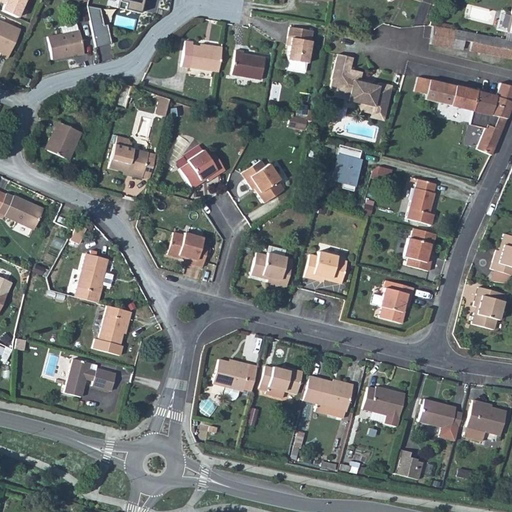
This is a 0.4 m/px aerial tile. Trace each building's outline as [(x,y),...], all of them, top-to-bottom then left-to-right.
[(118,0),(117,7),(138,12),(141,0),(118,0)] [(99,7),(86,5),(94,46),(110,43),(106,23),(102,24),(99,9),(99,7)] [(430,16),(428,24),(432,25),(437,26),(438,18),(430,16)] [(0,20),(0,54),(6,57),(19,29),(0,20)] [(60,33),(46,36),(51,58),(74,54),(74,55),(82,53),(77,30),(76,30),(74,24),(59,27),(60,33)] [(432,25),(429,43),(462,49),(462,47),(463,40),(471,41),(470,48),(469,50),(511,58),(511,53),(511,40),(437,26),(432,25)] [(288,46),(285,59),(287,60),(285,68),(303,71),(304,63),(306,63),(311,30),(288,26),(286,38),(289,38),(288,46)] [(212,48),(198,46),(190,44),(190,41),(184,40),(180,65),(217,71),(220,46),(213,45),(212,48)] [(463,40),(462,47),(470,48),(471,41),(463,40)] [(234,49),(230,74),(259,79),(263,56),(242,53),(242,50),(234,49)] [(331,80),(328,90),(333,91),(348,94),(346,100),(346,101),(357,103),(357,106),(371,109),(370,111),(383,114),(390,86),(377,83),(376,87),(369,85),(369,87),(362,85),(363,83),(358,83),(358,80),(360,73),(348,70),(351,58),(336,55),(330,80),(331,80)] [(412,90),(424,94),(423,98),(471,110),(468,124),(484,128),(475,149),(490,154),(504,121),(508,111),(511,99),(511,85),(499,82),(494,95),(454,86),(416,77),(416,76),(412,90)] [(118,82),(115,92),(122,94),(124,84),(118,82)] [(348,94),(333,91),(332,97),(346,100),(348,94)] [(158,96),(154,114),(163,117),(168,99),(158,96)] [(327,106),(323,122),(333,124),(337,108),(327,106)] [(369,117),(382,120),(383,114),(370,111),(371,109),(357,106),(356,110),(370,114),(369,117)] [(298,118),(288,116),(286,126),(303,129),(305,119),(298,118)] [(50,137),(45,150),(67,159),(79,132),(54,120),(50,127),(51,128),(48,136),(50,137)] [(291,137),(308,139),(308,136),(309,133),(292,130),(291,137)] [(106,167),(121,171),(132,174),(131,177),(140,179),(140,177),(146,152),(128,148),(129,143),(126,139),(115,135),(113,144),(112,144),(106,167)] [(48,136),(42,148),(45,150),(50,137),(48,136)] [(360,150),(337,144),(335,153),(337,154),(330,179),(342,182),(340,187),(352,190),(359,163),(357,162),(360,150)] [(187,162),(178,168),(190,188),(200,181),(199,179),(204,176),(207,180),(223,169),(210,150),(204,154),(201,150),(185,160),(187,162)] [(146,152),(140,177),(147,179),(153,155),(146,152)] [(258,160),(239,173),(249,189),(254,186),(258,192),(256,194),(262,203),(282,189),(276,181),(278,179),(267,163),(262,166),(258,160)] [(412,187),(404,218),(428,225),(431,214),(427,213),(432,193),(431,192),(433,183),(415,178),(413,187),(412,187)] [(12,194),(11,195),(5,193),(5,194),(0,204),(0,211),(4,214),(3,215),(33,228),(41,210),(28,205),(29,202),(12,194)] [(29,202),(28,205),(41,210),(42,208),(29,202)] [(13,227),(27,233),(30,228),(16,222),(13,227)] [(76,224),(69,240),(78,244),(84,228),(76,224)] [(433,234),(411,228),(408,238),(406,238),(401,257),(406,258),(404,265),(426,271),(431,252),(426,250),(427,245),(431,245),(433,234)] [(171,232),(165,254),(176,257),(177,254),(183,256),(182,261),(200,266),(206,244),(200,243),(201,238),(182,232),(182,235),(171,232)] [(494,250),(489,269),(491,270),(508,275),(510,276),(511,269),(511,236),(502,234),(499,245),(501,245),(499,252),(494,250)] [(254,252),(248,274),(259,277),(260,274),(266,276),(264,281),(284,286),(290,264),(283,262),(284,257),(282,256),(284,250),(267,245),(264,254),(254,252)] [(308,254),(302,277),(321,281),(322,277),(328,278),(328,281),(339,284),(345,261),(335,259),(335,256),(317,251),(315,256),(308,254)] [(84,254),(73,297),(96,303),(101,285),(108,287),(112,274),(103,272),(106,259),(84,254)] [(69,286),(75,287),(79,269),(74,267),(69,286)] [(508,275),(491,270),(487,281),(505,284),(508,275)] [(387,289),(382,288),(380,296),(372,293),(369,302),(377,305),(377,306),(380,307),(377,317),(399,323),(401,313),(398,312),(400,305),(403,306),(406,307),(411,288),(389,282),(387,289)] [(472,313),(469,324),(491,329),(494,319),(497,320),(502,301),(497,300),(498,293),(477,287),(472,306),(476,307),(475,314),(472,313)] [(130,312),(105,305),(97,339),(93,338),(91,348),(120,355),(121,345),(119,345),(122,333),(125,319),(128,320),(130,312)] [(22,337),(15,335),(13,343),(13,345),(19,347),(22,337)] [(0,343),(0,360),(6,363),(12,349),(0,343)] [(71,358),(63,392),(80,396),(84,378),(91,380),(90,385),(109,390),(114,373),(94,368),(95,364),(71,358)] [(240,366),(228,362),(217,360),(211,383),(224,386),(222,392),(225,398),(230,399),(235,396),(237,390),(241,391),(242,388),(249,390),(255,367),(241,363),(240,366)] [(300,374),(279,369),(270,367),(270,368),(263,366),(259,383),(266,385),(264,393),(281,397),(283,391),(295,394),(300,374)] [(307,376),(301,400),(315,404),(314,411),(341,418),(343,411),(345,411),(351,385),(343,383),(342,385),(330,382),(307,376)] [(366,387),(361,409),(370,411),(368,419),(383,422),(383,424),(395,427),(403,394),(374,386),(374,389),(366,387)] [(489,407),(477,404),(478,402),(471,400),(464,427),(497,435),(503,411),(489,407)] [(435,404),(422,401),(417,421),(439,427),(437,437),(453,441),(456,427),(460,413),(453,411),(454,407),(436,402),(435,404)] [(409,452),(397,449),(390,474),(416,480),(421,463),(416,462),(416,459),(408,457),(409,452)]
